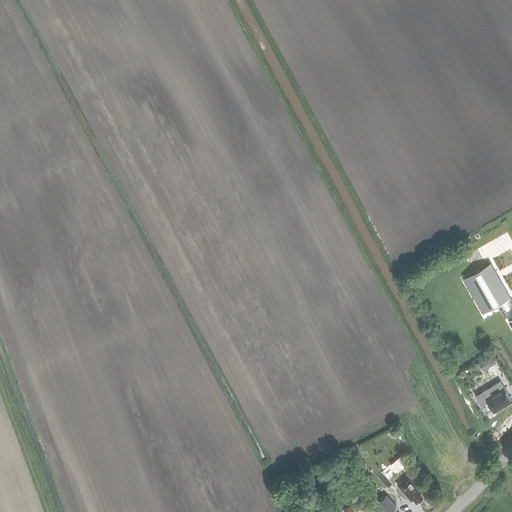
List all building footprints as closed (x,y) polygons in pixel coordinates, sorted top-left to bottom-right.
[(490,263),(464,278),(484,313),(510,298),(490,263)] [(487,358),(492,366),(497,363),(492,355),(487,358)] [(511,401),(502,385),(485,396),(494,412),(511,401)] [(399,457),(395,461),(402,469),(406,465),(399,457)] [(394,461),(381,474),(387,480),(400,467),(394,461)] [(413,500),(416,503),(422,497),(420,494),(422,492),(408,476),(397,486),(411,502),(413,500)] [(385,495),(378,501),(387,511),(388,511),(395,506),(385,495)]
